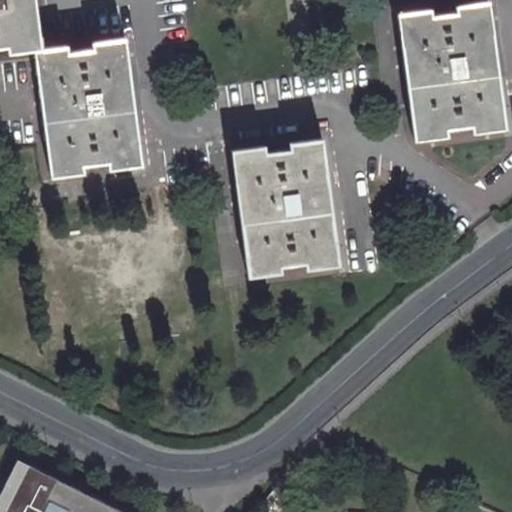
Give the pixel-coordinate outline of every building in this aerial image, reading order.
[(0,0),(0,47),(6,47),(7,53),(34,49),(30,19),(37,18),(34,0),(0,0)] [(489,2),(455,6),(456,13),(431,16),(430,9),(397,14),(412,134),(446,130),(471,127),(504,122),(489,2)] [(37,18),(30,19),(34,49),(41,49),(37,18)] [(41,49),(34,49),(50,170),(107,163),(142,158),(126,38),(92,42),(93,51),(68,53),(67,45),(41,49)] [(504,122),(471,127),(471,134),(505,129),(504,122)] [(446,130),(412,134),(413,141),(448,137),(446,130)] [(323,139),(289,143),(290,150),(265,153),(264,146),(231,151),(247,270),(280,265),(305,262),(338,258),(323,139)] [(142,158),(107,163),(108,170),(143,166),(142,158)] [(84,166),(50,170),(50,178),(85,173),(84,166)] [(338,258),(305,262),(305,269),(339,265),(338,258)] [(280,265),(247,270),(248,276),(281,272),(280,265)] [(124,511),(17,458),(0,492),(0,511),(124,511)]
